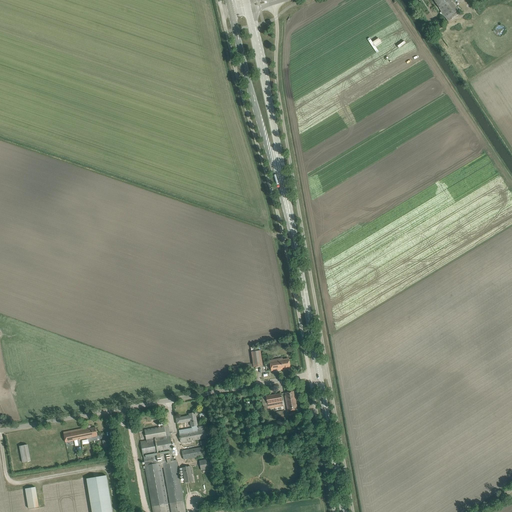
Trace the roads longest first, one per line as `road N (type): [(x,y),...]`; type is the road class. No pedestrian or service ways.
road 1 (unclassified): [(274,0),(276,81),(327,371)]
road 2 (unclassified): [(309,374),(279,218),(222,13)]
road 3 (unclassified): [(0,430),(309,374)]
road 4 (primary): [(231,11),(286,201)]
road 5 (primary): [(286,201),(248,10)]
road 6 (primary): [(318,373),(286,201)]
road 7 (unclassified): [(108,467),(16,483),(6,476),(0,437)]
road 8 (unclassified): [(327,371),(352,511)]
road 9 (primary): [(344,511),(318,373)]
road 10 (unclassified): [(334,511),(309,374)]
